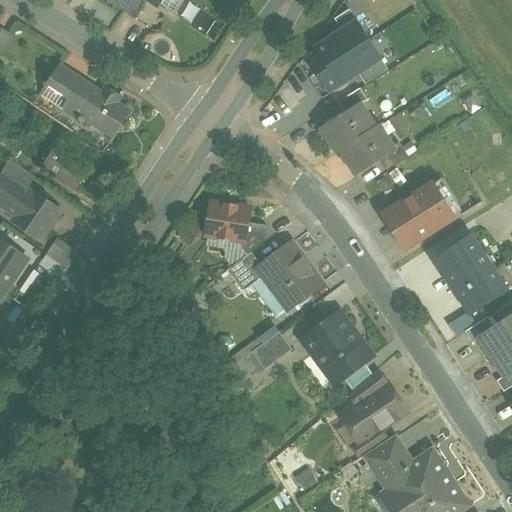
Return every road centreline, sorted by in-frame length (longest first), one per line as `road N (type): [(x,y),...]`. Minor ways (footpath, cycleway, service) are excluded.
road 1 (residential): [(511,485),(331,221),(294,179),(210,116)]
road 2 (secondary): [(0,426),(210,116)]
road 3 (residential): [(210,116),(27,0)]
road 4 (secondary): [(210,116),(291,0)]
